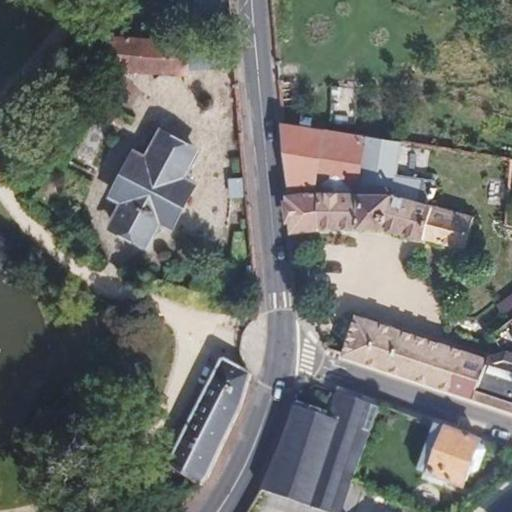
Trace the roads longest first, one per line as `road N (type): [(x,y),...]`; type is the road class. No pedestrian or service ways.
road 1 (tertiary): [(281,355),(253,0)]
road 2 (track): [(0,183),(60,254),(127,299),(205,336),(281,355)]
road 3 (track): [(23,511),(57,506),(141,469),(188,387),(205,336)]
road 4 (residential): [(511,431),(281,355)]
road 5 (tertiary): [(217,511),(253,447),(281,355)]
road 6 (track): [(75,0),(0,97)]
